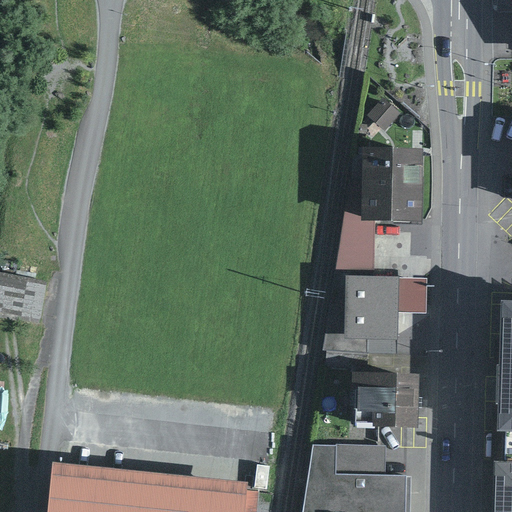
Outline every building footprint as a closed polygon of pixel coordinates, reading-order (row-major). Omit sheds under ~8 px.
[(399,113),(383,100),(370,115),(385,128),(399,113)] [(421,151),(361,150),(360,217),(360,220),(374,221),(421,221),(421,151)] [(360,217),(344,212),(335,271),(373,273),(374,221),(360,220),(360,217)] [(0,273),(0,310),(39,318),(46,283),(0,273)] [(399,277),(399,275),(344,274),(343,337),(397,339),(398,312),(399,277)] [(426,278),(399,277),(398,312),(426,313),(426,278)] [(511,429),(511,299),(494,298),(488,429),(511,429)] [(330,350),(329,365),(362,368),(363,353),(330,350)] [(355,422),(413,423),(413,375),(355,374),(355,422)] [(402,511),(402,476),(385,476),(335,476),(335,446),(317,446),(307,511),(402,511)] [(335,446),(335,476),(385,476),(385,446),(335,446)] [(511,511),(511,463),(497,463),(494,511),(511,511)] [(60,472),(55,511),(235,511),(237,492),(60,472)]
